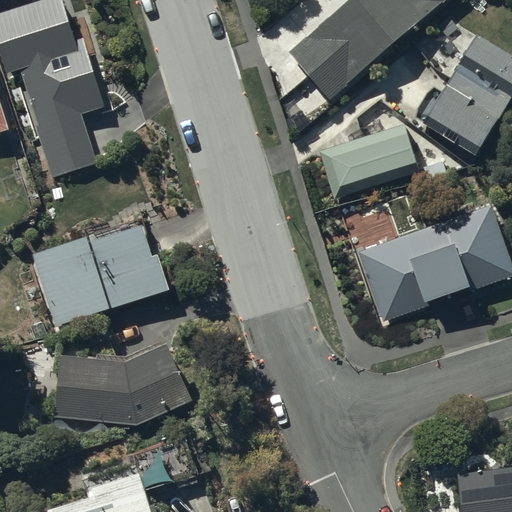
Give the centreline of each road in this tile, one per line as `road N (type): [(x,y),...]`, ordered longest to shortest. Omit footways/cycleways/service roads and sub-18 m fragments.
road 1 (residential): [(168,0),(314,432)]
road 2 (residential): [(511,353),(314,432)]
